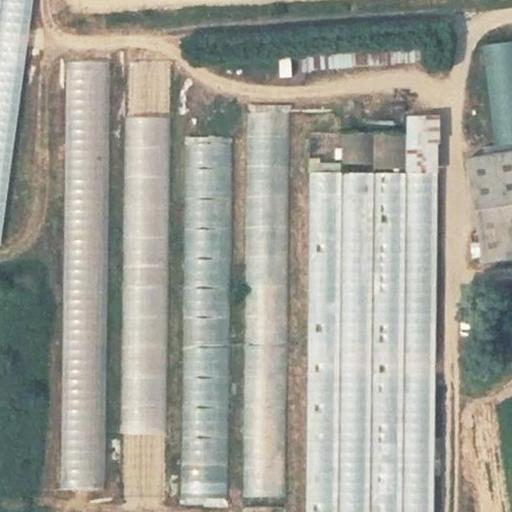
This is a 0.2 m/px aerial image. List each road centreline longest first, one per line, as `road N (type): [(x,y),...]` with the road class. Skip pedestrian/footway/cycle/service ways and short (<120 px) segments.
road 1 (track): [(454,511),(452,18)]
road 2 (track): [(511,15),(452,18),(208,61)]
